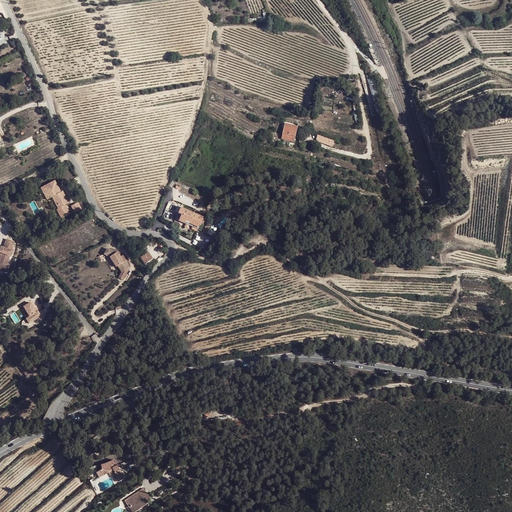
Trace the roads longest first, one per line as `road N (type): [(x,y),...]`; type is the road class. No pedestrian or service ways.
road 1 (residential): [(68,392),(171,243),(122,231),(95,209),(3,0)]
road 2 (primary): [(511,389),(312,356),(170,380),(60,423)]
road 3 (unknown): [(146,389),(146,407),(111,460),(138,461),(451,379)]
road 4 (track): [(171,243),(226,261),(267,245),(283,248),(366,310),(437,333),(511,336)]
road 5 (track): [(511,277),(464,269),(374,275)]
